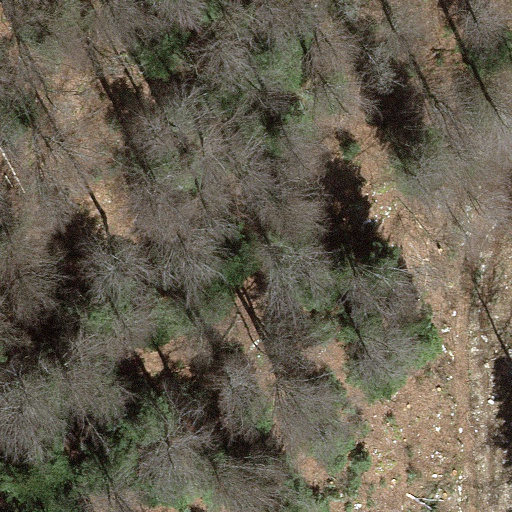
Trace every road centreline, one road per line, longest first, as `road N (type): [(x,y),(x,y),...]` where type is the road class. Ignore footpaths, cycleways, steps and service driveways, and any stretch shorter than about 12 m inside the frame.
road 1 (track): [(112,42),(102,126),(66,221),(0,335)]
road 2 (track): [(508,511),(511,308)]
